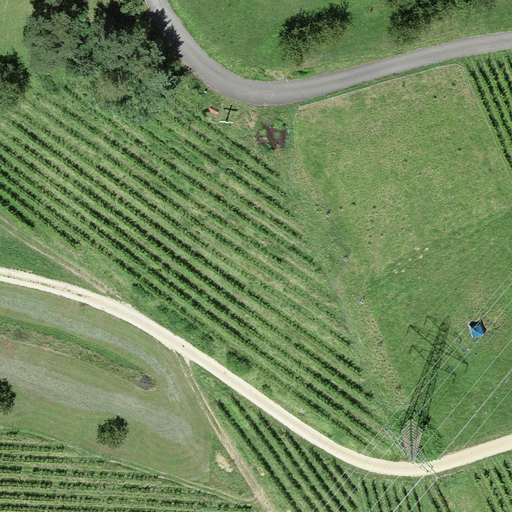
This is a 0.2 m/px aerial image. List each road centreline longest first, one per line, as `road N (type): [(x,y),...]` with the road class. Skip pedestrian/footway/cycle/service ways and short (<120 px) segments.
road 1 (track): [(151,0),(185,60),(235,90),(283,96),(511,41)]
road 2 (track): [(170,346),(349,458),(432,467),(511,445)]
road 3 (track): [(170,346),(212,429),(278,511)]
road 4 (track): [(0,223),(116,310)]
road 5 (track): [(0,277),(116,310)]
